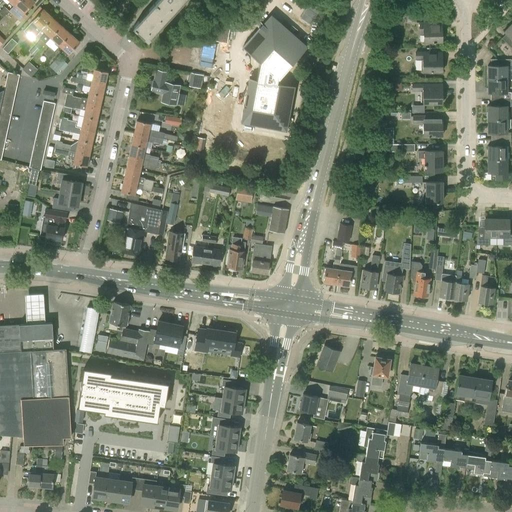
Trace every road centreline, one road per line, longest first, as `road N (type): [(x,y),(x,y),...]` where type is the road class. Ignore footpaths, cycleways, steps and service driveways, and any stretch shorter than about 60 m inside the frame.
road 1 (residential): [(81,275),(125,65),(60,0)]
road 2 (tertiary): [(289,307),(349,54)]
road 3 (residential): [(511,199),(482,198),(467,182),(465,0)]
road 4 (secondary): [(289,307),(511,342)]
road 5 (secondary): [(289,307),(81,275)]
road 6 (tertiary): [(251,511),(289,307)]
